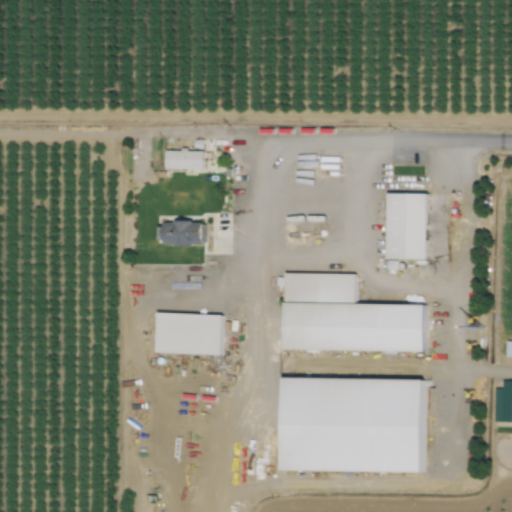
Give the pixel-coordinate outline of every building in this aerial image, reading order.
[(165,150),(165,168),(203,169),(203,150),(165,150)] [(426,259),(427,193),(387,193),(387,258),(426,259)] [(162,220),(161,244),(202,246),(203,222),(162,220)] [(284,349),(425,351),(425,304),(355,303),(355,274),(285,273),(284,349)] [(156,352),(221,354),(222,314),(157,312),(156,352)] [(423,472),(424,379),(283,377),(282,470),(423,472)] [(511,421),(511,380),(502,380),(501,388),(494,388),(493,421),(511,421)]
